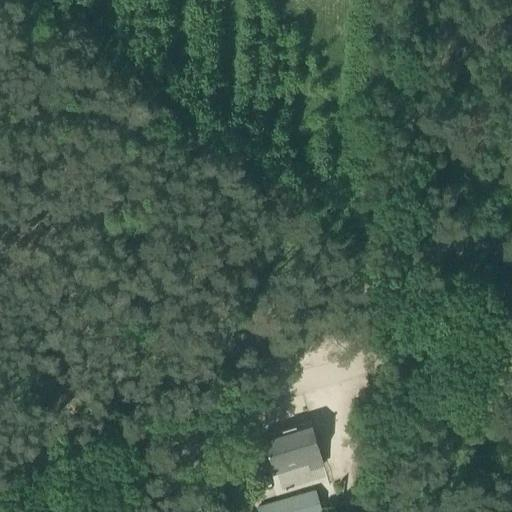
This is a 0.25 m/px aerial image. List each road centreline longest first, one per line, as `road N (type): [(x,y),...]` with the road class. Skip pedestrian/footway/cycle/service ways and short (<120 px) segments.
road 1 (unclassified): [(0,482),(312,380),(393,372)]
road 2 (track): [(372,0),(370,209),(385,377)]
road 3 (track): [(374,511),(385,377)]
road 4 (track): [(511,336),(393,372)]
